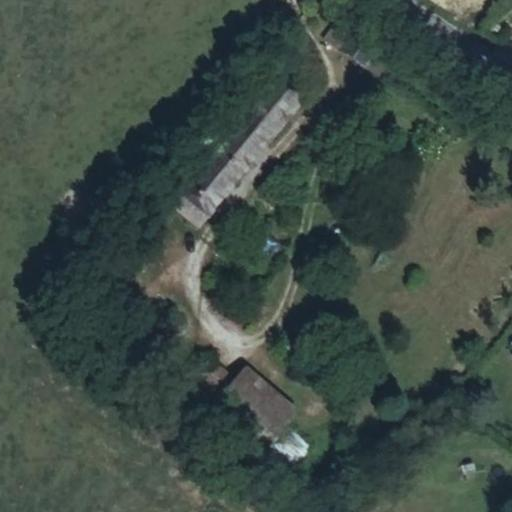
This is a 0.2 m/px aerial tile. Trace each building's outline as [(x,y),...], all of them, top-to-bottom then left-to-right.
[(340,17),(324,41),(378,76),(392,56),(378,47),(380,44),(340,17)] [(444,81),(433,100),(449,110),(460,91),(444,81)] [(203,225),(297,105),(272,86),(178,205),(203,225)] [(88,335),(140,264),(121,249),(69,321),(88,335)] [(208,362),(187,391),(268,450),(285,425),(289,420),(235,382),(208,362)] [(235,382),(289,420),(298,407),(245,369),(235,382)] [(313,445),(285,425),(268,450),(296,469),(313,445)]
